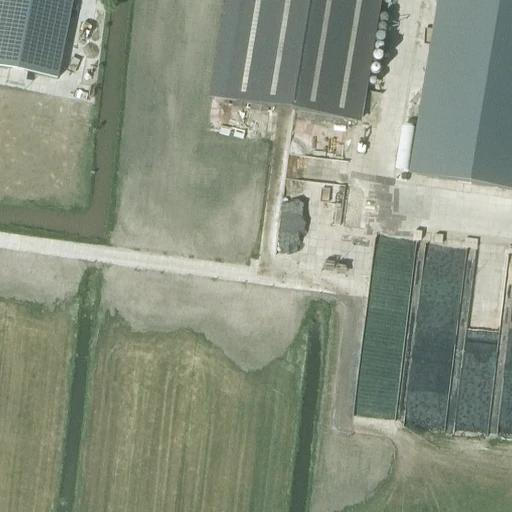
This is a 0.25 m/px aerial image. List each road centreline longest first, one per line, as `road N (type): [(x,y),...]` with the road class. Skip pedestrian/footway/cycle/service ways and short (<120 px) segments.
road 1 (track): [(349,288),(0,242)]
road 2 (track): [(349,288),(359,212),(511,232)]
